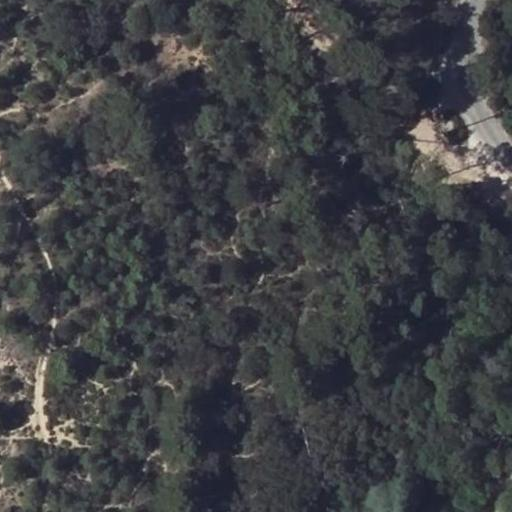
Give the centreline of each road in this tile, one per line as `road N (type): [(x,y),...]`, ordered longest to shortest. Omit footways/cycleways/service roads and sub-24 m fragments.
road 1 (track): [(464,87),(392,87),(312,38),(282,0)]
road 2 (tertiary): [(473,0),(464,87),(488,140),(511,163)]
